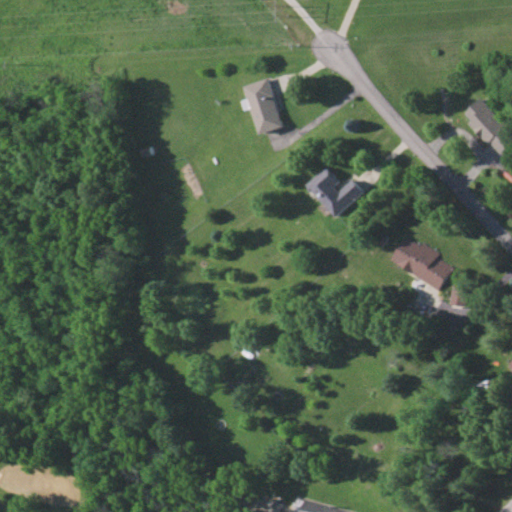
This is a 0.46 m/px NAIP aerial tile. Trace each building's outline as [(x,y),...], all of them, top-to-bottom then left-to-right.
[(283,127),(269,78),(244,85),(248,99),(243,100),(246,109),(252,107),(260,134),(283,127)] [(466,115),(502,155),(511,145),(511,126),(486,97),(466,115)] [(309,185),(338,216),(366,191),(352,177),(345,184),(328,166),(309,185)] [(408,235),(392,260),(440,289),(454,266),(438,256),(440,254),(408,235)] [(468,288),(452,286),(450,303),(466,305),(468,288)] [(304,511),(361,511),(307,501),(304,511)]
